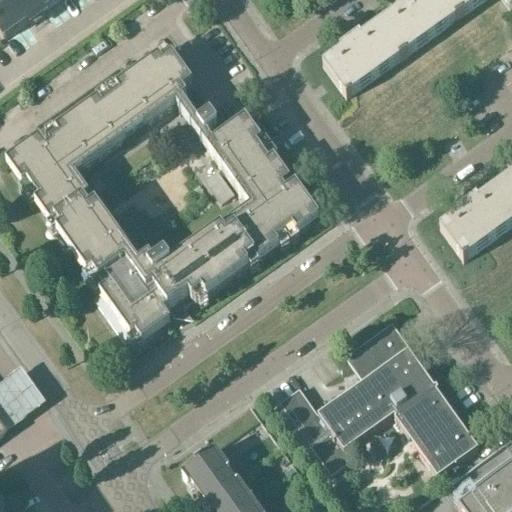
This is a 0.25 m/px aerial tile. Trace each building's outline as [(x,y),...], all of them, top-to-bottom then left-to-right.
[(0,0),(0,38),(4,43),(28,26),(30,29),(45,19),(43,15),(63,0),(0,0)] [(402,13),(378,31),(402,64),(459,23),(442,0),(420,0),(411,7),(409,5),(401,11),(402,13)] [(511,0),(442,0),(459,23),(490,0),(501,0),(511,13),(511,12),(511,0)] [(323,70),(346,104),(402,64),(378,31),(355,48),(353,45),(345,51),(346,54),(323,70)] [(105,297),(94,304),(125,347),(153,327),(157,333),(190,310),(316,220),(296,191),(286,198),(283,194),(286,192),(241,128),(206,153),(249,213),(170,270),(163,262),(152,270),(146,262),(137,269),(75,182),(186,102),(183,97),(192,90),(171,61),(50,148),(51,150),(45,154),(39,146),(11,166),(105,297)] [(218,176),(205,185),(222,209),(235,200),(218,176)] [(511,180),(498,191),(511,210),(511,180)] [(465,215),(440,233),(463,267),(511,232),(511,210),(498,191),(474,208),(472,205),(463,212),(465,215)] [(300,396),(280,410),(331,481),(352,466),(345,456),(396,420),(397,422),(395,424),(438,484),(478,455),(389,332),(360,353),(361,354),(348,363),(365,387),(318,421),(300,396)] [(215,456),(181,480),(203,511),(250,511),(254,510),(215,456)] [(511,511),(511,475),(462,511),(511,511)]
